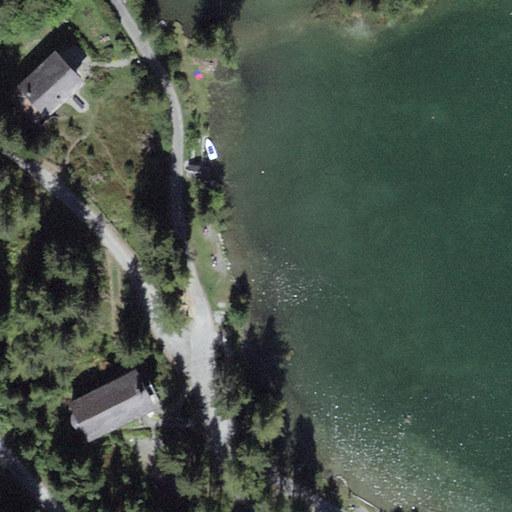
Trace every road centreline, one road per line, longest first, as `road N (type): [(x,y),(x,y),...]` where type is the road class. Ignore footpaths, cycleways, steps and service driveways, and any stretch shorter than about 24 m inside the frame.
road 1 (unclassified): [(114,0),(172,97),(181,226),(199,322),(190,351)]
road 2 (track): [(0,144),(106,238),(147,307),(190,351)]
road 3 (track): [(337,511),(226,428),(211,427)]
